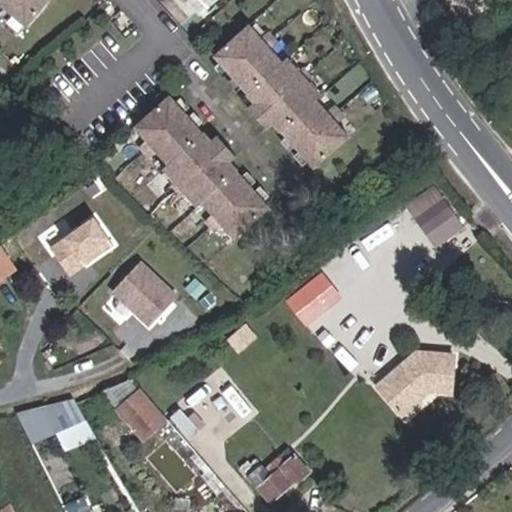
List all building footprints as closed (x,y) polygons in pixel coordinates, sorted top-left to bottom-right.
[(0,0),(0,1),(29,26),(51,0),(0,0)] [(267,32),(255,19),(220,50),(255,89),(253,90),(261,98),(270,108),(279,118),(287,127),(288,126),(321,164),(356,133),(345,119),(352,112),(342,101),(335,108),(323,95),(324,94),(313,81),(320,74),(309,63),(302,69),(290,56),(289,57),(277,44),(285,38),(275,26),(267,32)] [(171,94),(136,126),(148,139),(140,146),(151,157),(158,150),(170,164),(169,165),(180,178),(173,184),(183,196),(191,190),(203,202),(204,201),(215,214),(208,221),(218,233),(226,226),(237,239),(272,208),(239,170),(240,169),(233,161),(217,144),(214,140),(206,132),(205,133),(171,94)] [(261,98),(255,104),(273,124),(279,118),(270,108),(261,98)] [(239,156),(220,135),(214,140),(217,144),(233,161),(239,156)] [(435,180),(404,203),(435,245),(466,223),(435,180)] [(88,209),(50,248),(77,275),(116,237),(88,209)] [(1,243),(0,243),(0,281),(18,268),(1,243)] [(177,296),(141,263),(114,292),(150,325),(177,296)] [(325,269),(287,294),(305,322),(344,297),(325,269)] [(456,313),(437,295),(423,309),(442,329),(456,313)] [(448,354),(410,349),(370,382),(393,412),(395,410),(404,411),(411,405),(411,396),(414,395),(410,390),(415,386),(418,392),(421,389),(443,392),(448,354)] [(145,442),(164,425),(136,392),(123,403),(129,411),(123,416),(145,442)] [(75,393),(20,409),(29,439),(84,423),(75,393)] [(119,443),(131,434),(114,411),(101,420),(119,443)] [(244,478),(254,489),(293,454),(287,447),(264,468),(260,464),(247,476),(244,478)] [(295,483),(309,472),(293,454),(254,489),(269,504),(294,482),(295,483)] [(247,476),(260,464),(256,458),(250,463),(248,461),(239,468),(247,476)]
